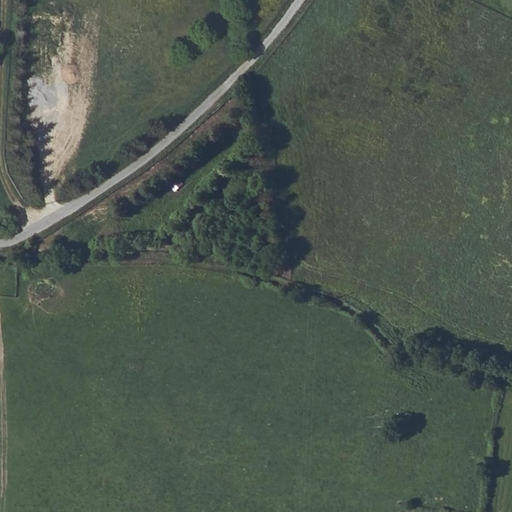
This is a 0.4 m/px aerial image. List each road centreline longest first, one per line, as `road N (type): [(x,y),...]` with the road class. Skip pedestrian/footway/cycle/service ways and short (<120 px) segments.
road 1 (track): [(511,385),(440,367),(357,314),(269,278),(188,264),(0,258)]
road 2 (track): [(0,244),(124,174),(176,134),(300,0)]
